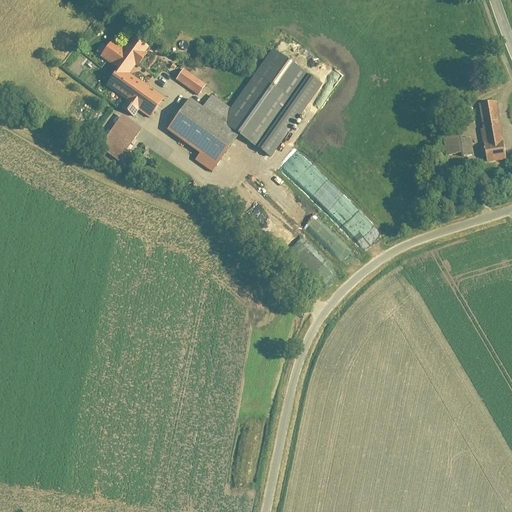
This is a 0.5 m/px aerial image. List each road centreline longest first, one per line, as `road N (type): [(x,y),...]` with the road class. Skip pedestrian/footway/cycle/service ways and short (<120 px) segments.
road 1 (unclassified): [(484,219),(398,248),(333,300),(299,359),(265,511)]
road 2 (residential): [(503,95),(474,107),(479,162),(466,168),(484,219)]
